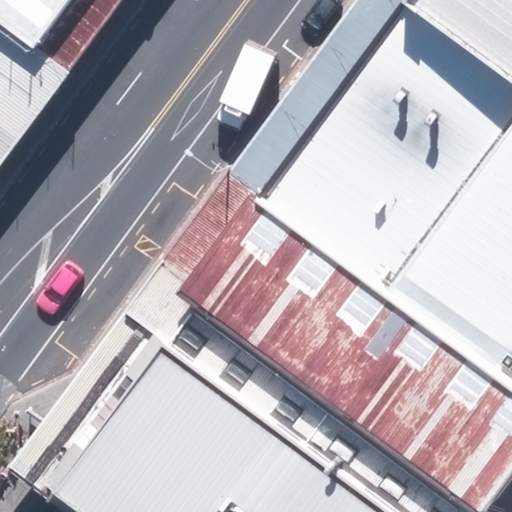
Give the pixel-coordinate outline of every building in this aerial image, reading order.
[(79,0),(54,35),(0,109),(0,177),(132,0),(79,0)] [(0,0),(0,109),(54,35),(4,0),(0,0)] [(4,0),(54,35),(79,0),(4,0)] [(31,447),(41,488),(151,335),(276,181),(418,0),(364,0),(142,302),(94,364),(31,447)] [(511,128),(511,53),(441,0),(418,0),(276,181),(402,273),(511,128)] [(511,0),(441,0),(511,53),(511,0)] [(511,128),(402,273),(511,352),(511,128)] [(511,352),(402,273),(276,181),(151,335),(400,511),(485,511),(511,481),(511,352)] [(400,511),(151,335),(41,488),(50,494),(75,511),(400,511)]
